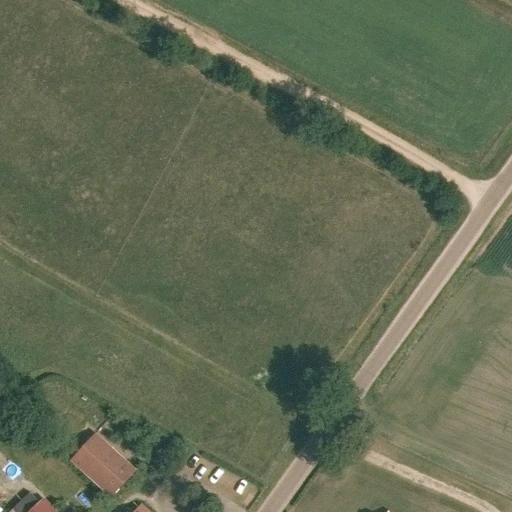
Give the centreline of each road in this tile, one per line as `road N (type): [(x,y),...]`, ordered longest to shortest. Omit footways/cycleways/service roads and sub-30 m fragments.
road 1 (track): [(116,0),(490,199)]
road 2 (tertiary): [(268,511),(490,199)]
